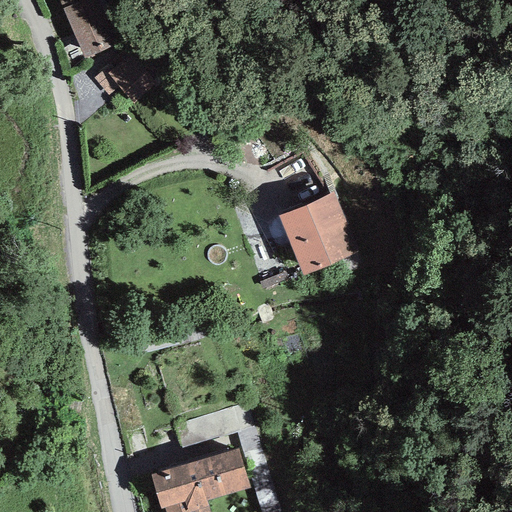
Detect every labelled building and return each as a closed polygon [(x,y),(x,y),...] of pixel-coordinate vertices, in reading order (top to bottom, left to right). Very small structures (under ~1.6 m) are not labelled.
[(57,0),(83,59),(115,45),(95,0),(57,0)] [(108,66),(93,78),(108,95),(118,86),(133,104),(154,86),(152,84),(161,76),(147,59),(138,67),(130,58),(113,72),(108,66)] [(333,194),(279,216),(303,273),(357,251),(333,194)] [(201,315),(140,328),(145,350),(206,337),(201,315)] [(372,355),(373,384),(393,384),(392,354),(372,355)] [(209,511),(206,501),(250,489),(238,449),(149,475),(159,510),(163,509),(164,511),(209,511)]
